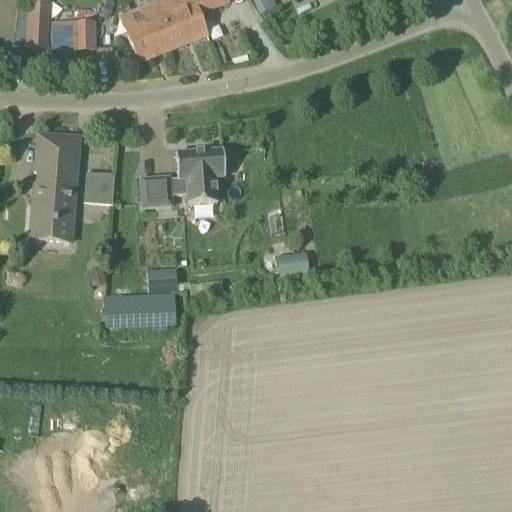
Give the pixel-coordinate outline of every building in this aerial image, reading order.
[(138,65),(169,53),(167,49),(162,33),(165,32),(162,22),(194,9),(190,0),(161,0),(151,4),(157,19),(137,27),(139,31),(126,36),(138,65)] [(169,53),(207,38),(198,16),(229,4),(226,0),(190,0),(194,9),(162,22),(165,32),(162,33),(167,49),(169,53)] [(28,9),(25,51),(45,52),(47,10),(28,9)] [(57,53),(75,53),(93,53),(93,26),(75,25),(56,26),(57,53)] [(71,245),(79,141),(38,138),(35,175),(39,175),(39,187),(34,187),(30,242),(71,245)] [(218,205),(216,182),(225,181),(223,151),(175,155),(177,182),(171,182),(170,178),(138,181),(141,213),(173,210),(172,199),(185,198),(186,207),(218,205)] [(114,178),(100,177),(97,207),(112,208),(114,178)] [(303,264),(284,267),(285,281),(305,278),(303,264)] [(141,273),(142,293),(171,291),(170,271),(141,273)] [(101,272),(87,275),(89,287),(104,284),(101,272)] [(174,327),(173,298),(118,300),(104,301),(106,330),(174,327)]
